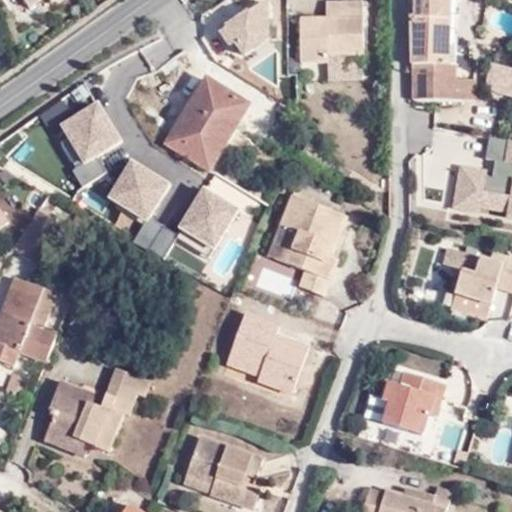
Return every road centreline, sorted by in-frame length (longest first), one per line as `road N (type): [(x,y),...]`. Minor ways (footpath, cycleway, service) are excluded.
road 1 (residential): [(399,0),(393,230),(290,511)]
road 2 (residential): [(0,106),(149,0)]
